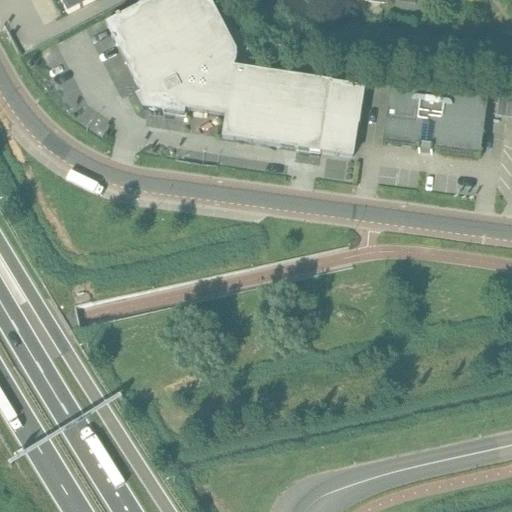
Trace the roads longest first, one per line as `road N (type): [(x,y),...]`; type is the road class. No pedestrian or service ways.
road 1 (tertiary): [(511,234),(94,170),(37,129),(0,75)]
road 2 (trunk): [(169,511),(0,240)]
road 3 (trunk): [(129,511),(0,295)]
road 4 (tertiary): [(306,511),(370,482),(511,446)]
road 5 (trunk): [(0,381),(79,511)]
